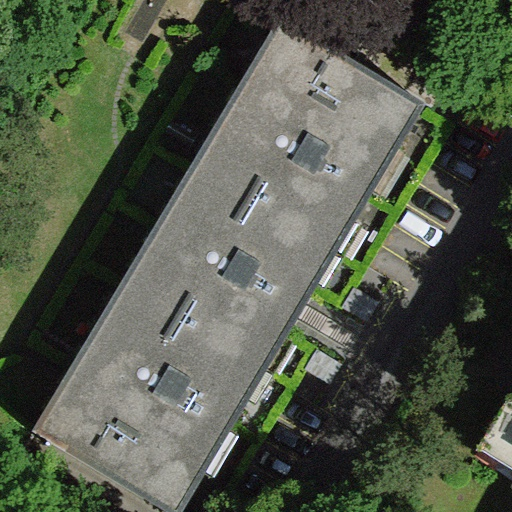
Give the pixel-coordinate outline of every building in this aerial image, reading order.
[(284,21),(194,169),(339,256),(428,107),(284,21)] [(339,256),(194,169),(125,285),(270,371),(339,256)] [(185,511),(270,371),(125,285),(35,434),(170,511),(185,511)] [(382,303),(356,288),(344,309),(370,324),(382,303)] [(345,366),(319,351),(307,371),(333,386),(345,366)] [(511,416),(496,443),(511,452),(511,416)]
